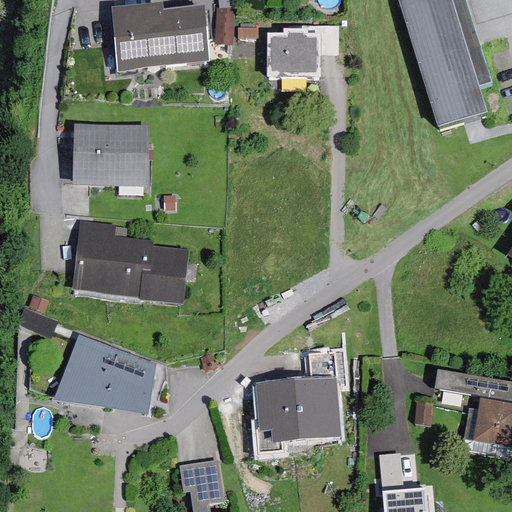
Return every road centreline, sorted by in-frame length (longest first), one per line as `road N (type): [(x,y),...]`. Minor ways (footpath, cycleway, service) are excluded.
road 1 (residential): [(125,506),(133,444),(184,423),(286,326),(511,173)]
road 2 (residential): [(72,0),(54,125),(53,209)]
